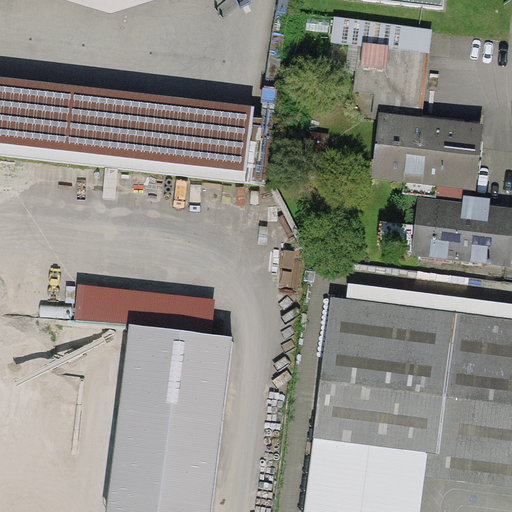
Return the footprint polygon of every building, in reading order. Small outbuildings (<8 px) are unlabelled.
[(355,0),(448,10),(448,0),(355,0)] [(428,30),(397,25),(395,42),(425,47),(428,30)] [(428,55),(365,43),(360,70),(363,71),(364,66),(382,69),(375,108),(416,115),(428,55)] [(246,115),(0,87),(0,140),(240,168),(246,115)] [(476,186),(483,130),(382,118),(375,174),(461,184),(472,186),(476,186)] [(458,208),(423,204),(417,255),(509,266),(511,244),(511,214),(469,210),(472,186),(461,184),(458,208)] [(422,511),(430,457),(511,467),(511,322),(333,300),(315,442),(306,511),(422,511)] [(210,511),(231,343),(132,331),(109,511),(210,511)]
